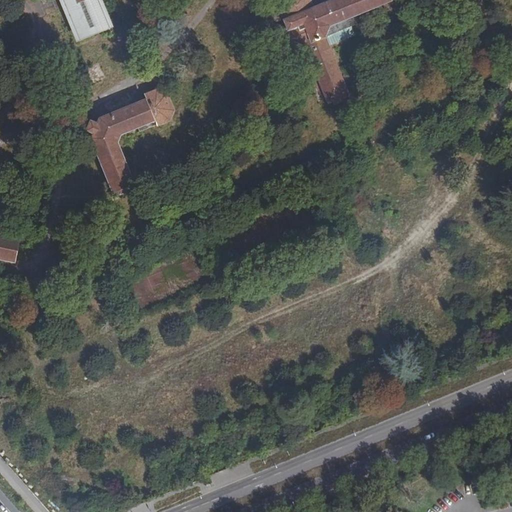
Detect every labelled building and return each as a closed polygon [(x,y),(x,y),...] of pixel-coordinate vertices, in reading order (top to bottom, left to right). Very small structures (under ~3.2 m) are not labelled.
[(103,35),(114,31),(109,22),(106,24),(96,0),(63,0),(78,38),(100,30),(103,35)] [(346,94),(327,47),(322,36),(328,26),(346,18),(388,1),(387,0),(332,0),(311,9),(307,0),(279,0),(277,5),(287,30),(273,35),(281,54),(304,45),(326,102),(331,100),(334,104),(342,101),(341,97),(346,94)] [(322,36),(327,47),(346,40),(343,31),(350,28),(346,18),(328,26),(322,36)] [(154,121),(155,125),(167,120),(171,111),(164,94),(156,91),(144,96),(146,100),(99,119),(96,124),(88,122),(85,129),(92,132),(90,138),(111,192),(117,190),(119,194),(133,188),(132,187),(127,175),(114,142),(116,135),(135,128),(154,121)] [(137,131),(155,125),(154,121),(135,128),(137,131)] [(386,149),(382,141),(372,145),(376,154),(386,149)] [(127,175),(132,187),(140,184),(135,172),(127,175)] [(0,257),(18,260),(21,240),(0,236),(0,257)] [(485,502),(486,509),(506,505),(506,498),(485,502)]
